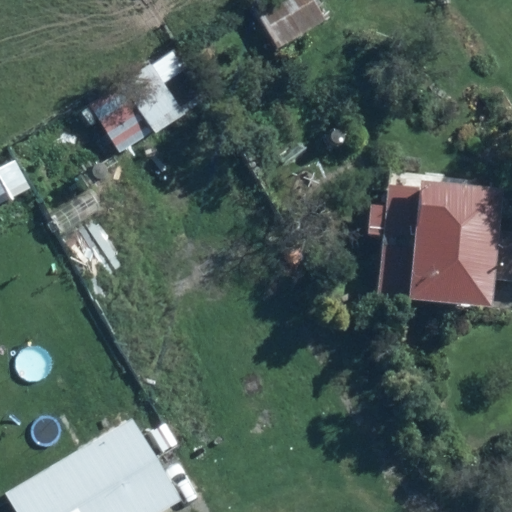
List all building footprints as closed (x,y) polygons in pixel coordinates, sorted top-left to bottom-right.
[(324,22),(310,0),(275,0),(252,15),(276,52),(324,22)] [(208,105),(172,50),(119,84),(120,87),(152,136),(154,139),(208,105)] [(102,167),(152,136),(120,87),(70,118),(102,167)] [(405,311),(488,320),(492,285),(511,286),(511,238),(498,237),(501,202),(384,190),(382,209),(368,208),(364,241),(380,242),(374,305),(406,308),(405,311)] [(341,417),(274,313),(193,364),(199,372),(176,386),(247,497),(322,450),(313,435),(341,417)] [(170,511),(181,506),(132,424),(4,499),(11,511),(170,511)]
